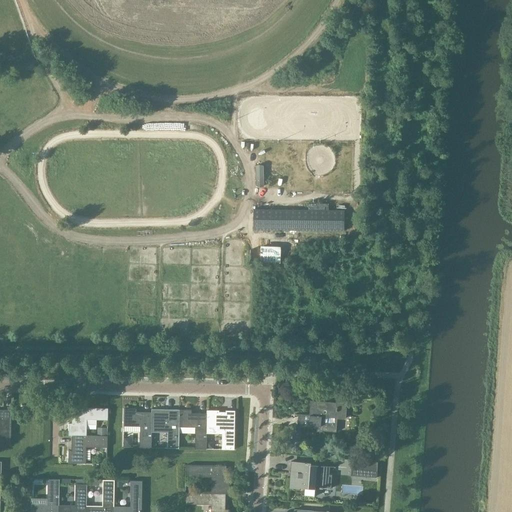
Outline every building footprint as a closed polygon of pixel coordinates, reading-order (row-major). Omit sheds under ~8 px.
[(343,231),(343,210),(253,210),(253,230),(343,231)] [(306,400),(304,425),(317,426),(316,431),(332,432),(333,418),(342,419),(343,401),(333,400),(333,403),(306,400)] [(85,434),(86,418),(107,419),(107,407),(72,407),(72,423),(68,423),(68,435),(71,436),(107,436),(107,435),(85,434)] [(136,408),(123,408),(123,425),(140,426),(139,447),(151,447),(151,426),(151,409),(151,412),(136,412),(136,408)] [(0,444),(10,445),(11,410),(0,409),(0,444)] [(179,448),(179,427),(179,409),(170,409),(170,411),(163,411),(163,409),(151,409),(151,426),(160,426),(160,430),(168,431),(167,448),(179,448)] [(191,410),(179,409),(179,427),(195,427),(195,448),(206,448),(207,428),(206,427),(207,410),(206,410),(206,414),(191,413),(191,410)] [(218,410),(207,410),(206,427),(207,428),(216,428),(216,432),(221,432),(221,449),(234,449),(234,410),(225,410),(225,412),(218,412),(218,410)] [(139,447),(139,428),(122,428),(122,447),(139,447)] [(107,436),(71,436),(71,451),(68,451),(68,463),(85,463),(85,446),(107,447),(107,436)] [(335,467),(335,466),(310,464),(310,463),(291,461),(290,472),(293,472),(292,477),(291,477),(290,488),(299,489),(299,488),(304,488),(303,495),(314,496),(315,487),(319,488),(322,488),(330,488),(331,475),(329,474),(329,467),(335,467)] [(185,492),(225,494),(228,494),(229,481),(225,481),(225,465),(185,464),(185,476),(211,476),(211,493),(185,492)] [(30,505),(30,511),(57,511),(58,505),(59,479),(48,479),(47,505),(30,505)] [(85,511),(113,511),(113,506),(114,506),(114,480),(103,480),(102,506),(86,506),(85,511)] [(113,506),(113,511),(141,511),(142,480),(131,480),(130,506),(114,506),(113,506)] [(58,505),(57,511),(85,511),(86,506),(87,484),(75,484),(75,505),(58,505)] [(328,498),(328,489),(316,490),(316,498),(328,498)] [(224,509),(225,494),(185,492),(185,503),(211,504),(210,511),(227,511),(228,509),(224,509)]
